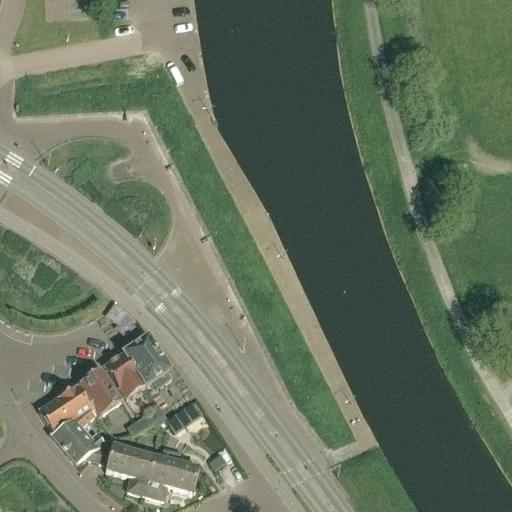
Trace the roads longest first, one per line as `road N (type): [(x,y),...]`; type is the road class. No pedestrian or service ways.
road 1 (track): [(500,402),(457,319),(414,203),(368,0)]
road 2 (secondary): [(331,511),(152,286)]
road 3 (secondary): [(152,286),(145,263),(88,213),(0,153)]
road 4 (secondary): [(0,176),(128,277),(152,286)]
